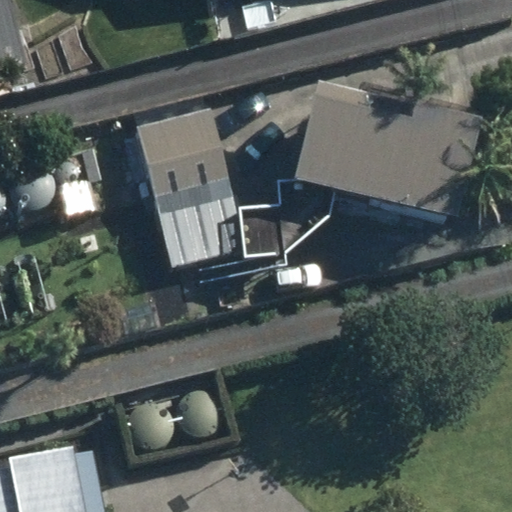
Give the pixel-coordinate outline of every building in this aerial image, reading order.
[(167,0),(169,11),(245,0),(167,0)] [(0,79),(12,77),(0,31),(0,79)] [(290,212),(453,251),(475,153),(312,114),(290,212)] [(135,145),(155,225),(229,207),(209,127),(135,145)] [(95,135),(64,143),(72,173),(103,166),(95,135)] [(201,244),(205,265),(226,261),(222,240),(201,244)] [(91,442),(127,433),(121,414),(86,423),(91,442)] [(98,511),(88,463),(0,483),(0,511),(98,511)]
